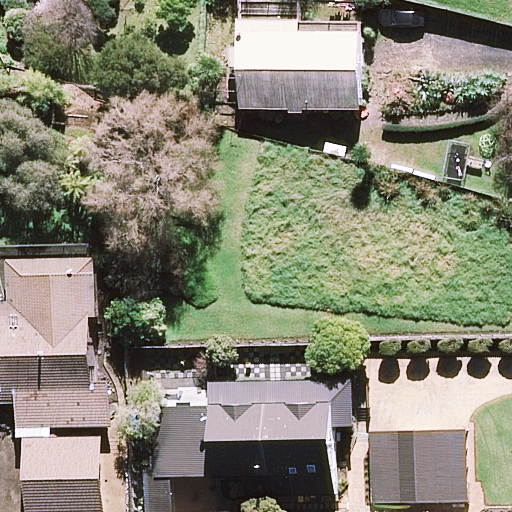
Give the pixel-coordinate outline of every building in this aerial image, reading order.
[(368,21),(244,16),(241,102),(364,108),(368,21)] [(73,262),(73,250),(7,251),(7,294),(0,293),(0,392),(22,392),(23,418),(109,417),(108,261),(73,262)] [(358,373),(287,371),(215,369),(214,385),(163,383),(161,468),(160,506),(179,506),(180,468),(335,472),(336,418),(357,418),(358,373)] [(467,502),(467,430),(388,429),(388,502),(467,502)] [(105,511),(106,431),(30,431),(29,511),(105,511)]
